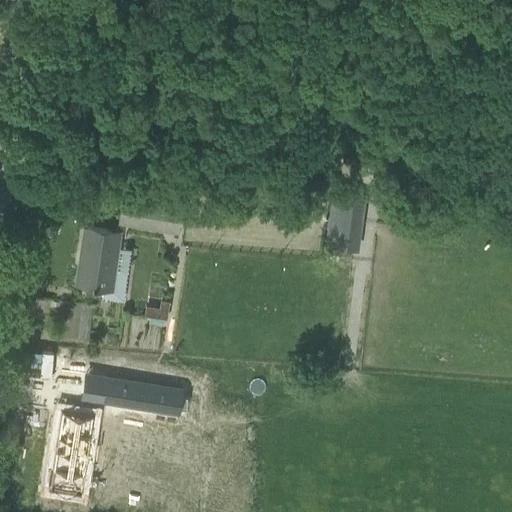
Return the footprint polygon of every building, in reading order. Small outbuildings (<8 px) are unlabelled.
[(123,189),(119,216),(139,219),(163,222),(178,225),(182,197),(167,195),(143,191),(123,189)] [(326,253),(350,256),(358,196),(335,192),(326,253)] [(102,296),(121,298),(124,272),(112,271),(118,230),(104,228),(84,225),(76,282),(96,285),(103,286),(102,296)] [(145,306),(144,315),(165,319),(168,302),(160,301),(159,308),(145,306)] [(56,408),(46,467),(85,474),(94,414),(56,408)]
